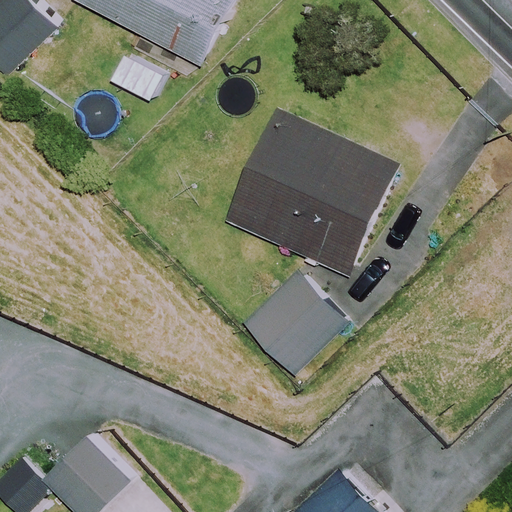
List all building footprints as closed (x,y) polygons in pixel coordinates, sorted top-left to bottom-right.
[(65,24),(40,0),(0,0),(0,55),(17,72),(65,24)] [(240,0),(83,0),(209,63),(240,0)] [(409,170),(288,112),(236,220),(357,278),(409,170)] [(354,320),(302,269),(250,323),(303,373),(354,320)] [(94,434),(52,477),(87,511),(103,511),(138,478),(94,434)] [(35,511),(59,489),(27,457),(0,484),(0,487),(24,511),(35,511)] [(393,511),(346,462),(294,511),(393,511)]
